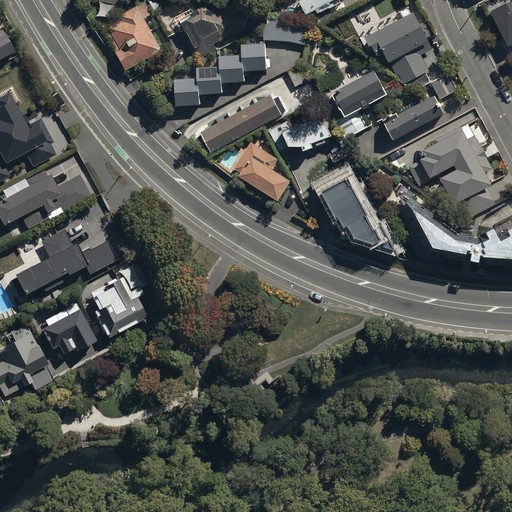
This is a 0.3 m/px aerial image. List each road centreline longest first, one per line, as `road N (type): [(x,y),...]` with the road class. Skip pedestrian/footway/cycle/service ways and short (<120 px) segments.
road 1 (secondary): [(511,310),(375,287),(297,257),(226,216),(131,134),(36,0)]
road 2 (residential): [(446,0),(511,128)]
